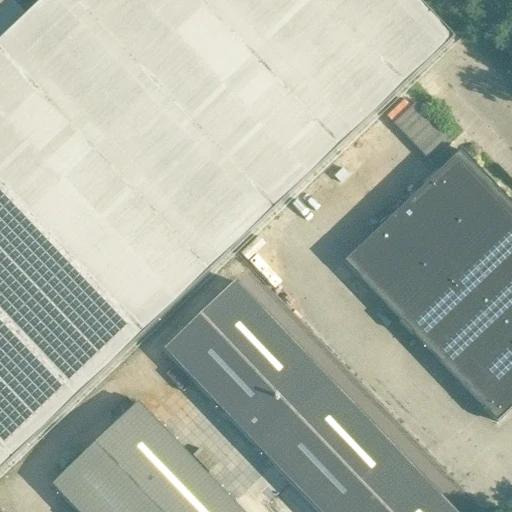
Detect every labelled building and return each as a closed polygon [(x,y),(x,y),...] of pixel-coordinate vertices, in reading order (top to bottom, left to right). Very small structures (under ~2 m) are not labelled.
[(0,0),(0,473),(454,42),(413,0),(44,0),(26,18),(7,0),(0,0)] [(453,143),(415,103),(393,124),(431,164),(453,143)] [(344,262),(497,423),(511,408),(511,204),(461,151),(344,262)] [(454,511),(235,282),(163,351),(316,511),(454,511)] [(241,511),(137,403),(50,486),(74,511),(241,511)]
